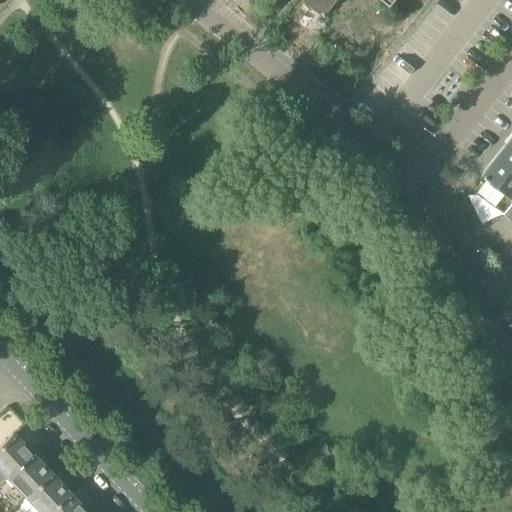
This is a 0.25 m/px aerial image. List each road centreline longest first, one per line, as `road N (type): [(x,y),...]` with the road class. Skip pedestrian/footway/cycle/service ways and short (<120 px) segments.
road 1 (residential): [(417,175),(186,0)]
road 2 (residential): [(511,371),(417,175)]
road 3 (residential): [(156,511),(18,369)]
road 4 (residential): [(417,175),(511,55)]
